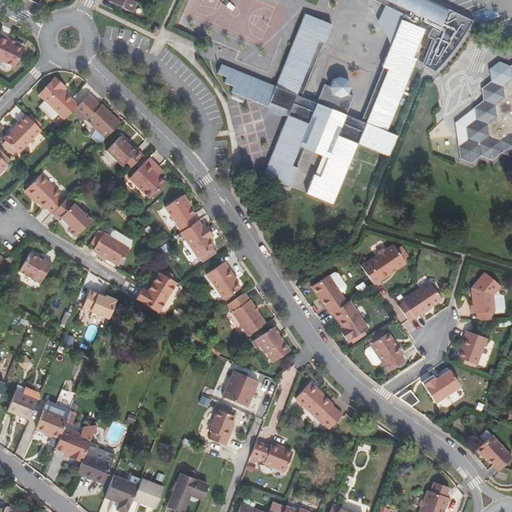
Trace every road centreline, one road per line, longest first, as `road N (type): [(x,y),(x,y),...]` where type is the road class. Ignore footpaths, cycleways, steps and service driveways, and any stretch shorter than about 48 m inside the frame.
road 1 (residential): [(80,55),(196,174),(338,374),(372,404)]
road 2 (residential): [(372,404),(439,443),(475,482)]
road 3 (residential): [(0,226),(25,224),(111,278)]
road 4 (residential): [(372,404),(434,357),(448,312)]
